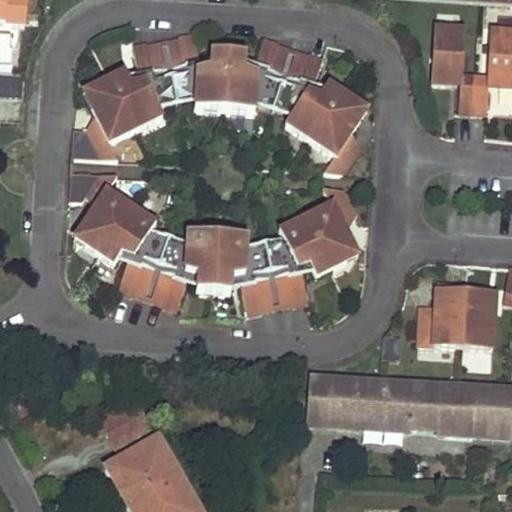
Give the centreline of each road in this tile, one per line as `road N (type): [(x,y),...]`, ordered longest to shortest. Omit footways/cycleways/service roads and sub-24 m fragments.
road 1 (residential): [(42,324),(298,343),(372,331),(395,244),(398,92),(374,39),(322,18),(101,7),(55,47),(49,163)]
road 2 (residential): [(49,163),(42,324)]
